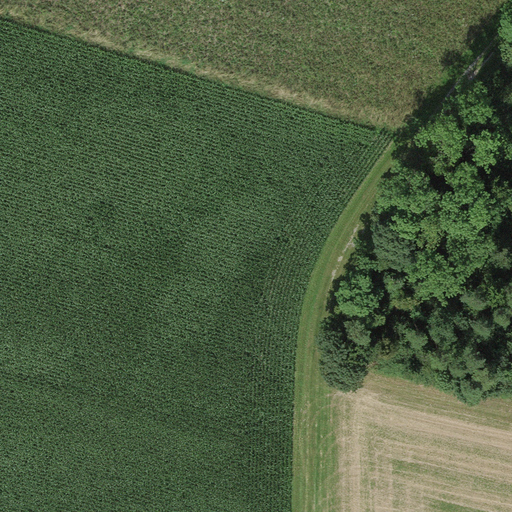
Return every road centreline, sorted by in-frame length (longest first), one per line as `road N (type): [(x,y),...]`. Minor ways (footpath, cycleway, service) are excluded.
road 1 (track): [(320,366),(355,247),(430,126),(511,30)]
road 2 (track): [(315,511),(320,366),(511,409)]
